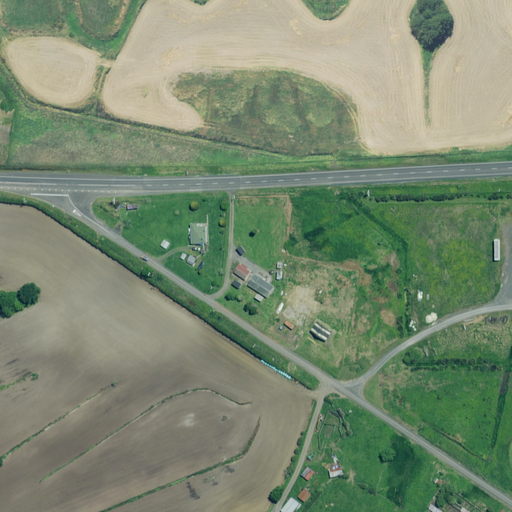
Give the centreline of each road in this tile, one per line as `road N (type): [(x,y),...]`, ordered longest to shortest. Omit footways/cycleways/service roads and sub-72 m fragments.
road 1 (residential): [(511,501),(84,216),(67,185)]
road 2 (tertiary): [(67,185),(511,168)]
